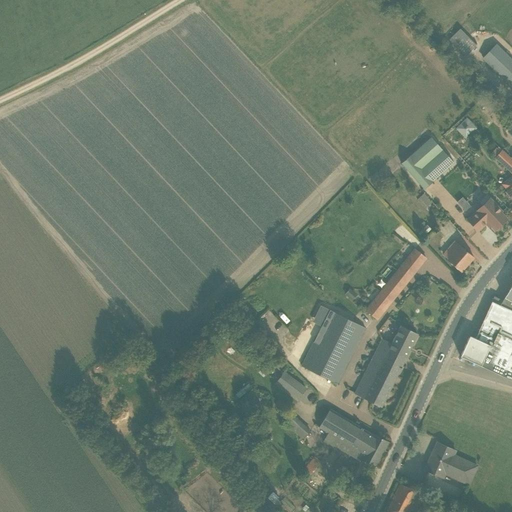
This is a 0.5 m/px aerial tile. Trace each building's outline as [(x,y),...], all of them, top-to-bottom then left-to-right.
[(511,86),(511,60),(495,45),(483,58),(511,86)] [(455,128),(467,138),(476,126),(465,117),(455,128)] [(424,190),(454,163),(431,137),(401,164),(424,190)] [(495,157),(504,166),(510,159),(501,151),(495,157)] [(424,193),(417,200),(425,209),(432,202),(424,193)] [(463,196),(458,201),(465,210),(471,205),(463,196)] [(501,212),(502,211),(490,198),(467,219),(478,231),(488,222),(495,230),(507,219),(501,212)] [(447,260),(461,272),(474,257),(455,241),(451,245),(456,249),(447,260)] [(414,248),(398,269),(410,279),(427,259),(414,248)] [(398,269),(381,289),(394,300),(410,279),(398,269)] [(511,275),(511,277),(511,284),(504,298),(503,300),(500,306),(492,301),(475,338),(469,335),(460,356),(511,379),(511,275)] [(350,299),(355,293),(350,288),(344,294),(350,299)] [(381,289),(365,310),(378,321),(394,300),(381,289)] [(500,306),(503,300),(494,296),(492,301),(500,306)] [(330,310),(302,366),(337,384),(365,328),(330,310)] [(382,339),(375,351),(385,356),(379,370),(395,378),(417,335),(400,326),(391,344),(382,339)] [(379,370),(385,356),(375,351),(364,373),(375,378),(379,370)] [(381,406),(395,378),(379,370),(375,378),(364,398),(381,406)] [(278,382),(298,398),(305,389),(285,373),(278,382)] [(364,398),(375,378),(364,373),(355,393),(364,398)] [(362,459),(375,466),(388,442),(375,435),(374,436),(330,409),(319,427),(328,433),(323,442),(335,449),(336,446),(356,458),(359,452),(364,455),(362,459)] [(303,439),(310,431),(293,415),(286,423),(303,439)] [(472,477),(473,476),(477,466),(453,455),(455,451),(437,442),(425,470),(443,478),(445,473),(457,479),(461,471),(472,477)] [(321,462),(315,457),(305,469),(310,474),(321,462)] [(425,495),(400,483),(386,511),(409,511),(414,503),(419,506),(425,495)] [(274,502),(278,498),(272,493),(268,497),(274,502)]
